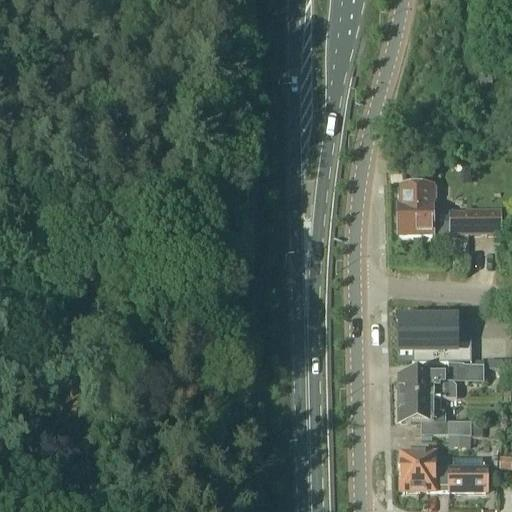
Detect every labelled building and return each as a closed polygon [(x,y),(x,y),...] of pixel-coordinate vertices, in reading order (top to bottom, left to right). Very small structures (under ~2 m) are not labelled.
[(478,88),(491,88),(491,78),(479,78),(478,88)] [(398,210),(395,210),(396,244),(434,243),(434,239),(449,239),(449,218),(435,218),(434,218),(434,206),(436,206),(436,194),(434,194),(434,191),(397,191),(398,210)] [(449,239),(449,240),(501,240),(501,217),(449,217),(449,218),(449,239)] [(399,336),(397,336),(397,348),(399,348),(400,358),(412,358),(412,369),(471,369),(471,348),(470,348),(456,348),(456,328),(456,326),(399,327),(399,336)] [(503,372),(503,365),(501,365),(487,365),(488,373),(502,372),(503,372)] [(463,372),(463,389),(483,389),(483,385),(483,382),(483,374),(483,372),(475,372),(463,372)] [(444,380),(395,380),(396,405),(438,404),(440,404),(455,404),(455,393),(455,391),(453,388),(444,388),(444,381),(444,380)] [(438,404),(396,405),(396,432),(421,431),(445,431),(445,418),(440,418),(440,404),(438,404)] [(470,428),(447,428),(447,440),(448,440),(470,440),(470,432),(470,428)] [(482,433),(470,432),(470,440),(470,442),(481,442),(482,433)] [(448,440),(447,440),(447,442),(448,442),(449,442),(448,453),(468,454),(469,443),(470,443),(470,442),(470,440),(448,440)] [(401,459),(401,463),(398,465),(398,470),(401,473),(401,493),(405,498),(435,498),(467,497),(487,497),(487,475),(483,475),(483,464),(452,464),(453,475),(439,475),(439,472),(435,472),(435,459),(401,459)] [(499,462),(499,474),(511,475),(511,462),(499,462)]
